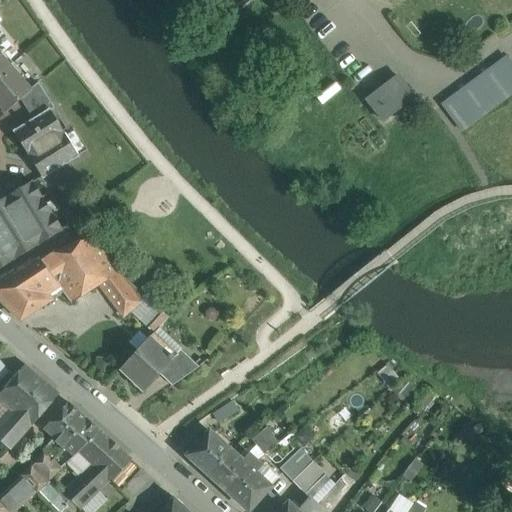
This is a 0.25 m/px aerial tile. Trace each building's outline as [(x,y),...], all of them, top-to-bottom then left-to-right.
[(216,0),(232,21),(259,0),(216,0)] [(0,71),(10,63),(0,50),(0,71)] [(511,64),(508,59),(442,105),(457,125),(511,85),(511,64)] [(10,63),(0,71),(0,108),(5,114),(22,98),(33,89),(32,88),(10,63)] [(398,77),(367,100),(385,123),(415,99),(398,77)] [(39,82),(32,88),(33,89),(22,98),(34,119),(49,109),(50,111),(55,108),(39,82)] [(49,109),(34,119),(15,130),(44,177),(78,156),(50,111),(49,109)] [(32,182),(0,201),(0,267),(61,230),(32,182)] [(54,252),(40,260),(58,285),(70,302),(99,283),(116,272),(93,238),(54,252)] [(40,260),(0,286),(0,297),(20,318),(51,298),(58,294),(54,288),(58,285),(40,260)] [(116,272),(99,283),(123,315),(140,302),(116,272)] [(150,337),(120,369),(144,391),(160,374),(175,357),(174,356),(171,354),(170,355),(150,337)] [(175,357),(160,374),(172,386),(199,367),(180,349),(174,356),(175,357)] [(0,379),(10,372),(0,359),(0,379)] [(58,394),(26,365),(0,395),(0,400),(13,411),(0,425),(0,438),(11,448),(58,394)] [(220,424),(240,413),(233,401),(213,412),(220,424)] [(99,430),(68,402),(43,428),(54,437),(43,450),(45,453),(52,459),(53,458),(64,446),(74,456),(78,452),(99,430)] [(278,443),(267,429),(253,439),(265,454),(278,443)] [(131,459),(99,430),(78,452),(92,465),(62,493),(80,509),(109,481),(111,482),(131,459)] [(232,452),(209,431),(187,455),(210,476),(232,452)] [(300,449),(279,468),(292,481),(312,462),(300,449)] [(243,462),(232,452),(210,476),(227,492),(249,468),(256,461),(254,459),(247,466),(243,462)] [(52,459),(45,453),(33,465),(48,481),(61,469),(53,458),(52,459)] [(250,454),(243,462),(247,466),(254,459),(250,454)] [(264,468),(256,461),(249,468),(257,475),(264,468)] [(312,462),(292,481),(305,495),(325,475),(312,462)] [(33,465),(8,488),(24,506),(49,482),(48,481),(33,465)] [(249,468),(227,492),(249,511),(250,511),(272,488),(257,475),(249,468)] [(0,495),(0,511),(17,511),(24,506),(8,488),(0,495)] [(329,492),(318,505),(325,511),(336,498),(329,492)] [(364,506),(373,511),(374,511),(382,499),(372,493),(364,506)] [(189,511),(173,497),(159,511),(189,511)] [(310,511),(318,505),(310,498),(298,511),(297,511),(310,511)]
